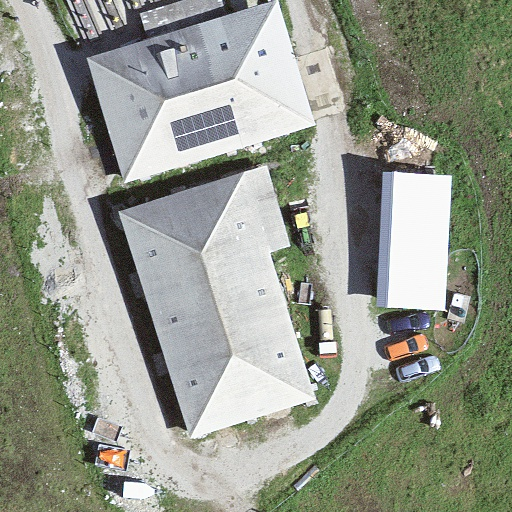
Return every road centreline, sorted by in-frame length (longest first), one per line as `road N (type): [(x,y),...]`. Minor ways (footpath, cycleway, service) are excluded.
road 1 (track): [(244,511),(226,476),(194,470),(160,436),(0,6)]
road 2 (track): [(293,0),(323,100),(355,369),(333,420),(297,446),(226,476)]
